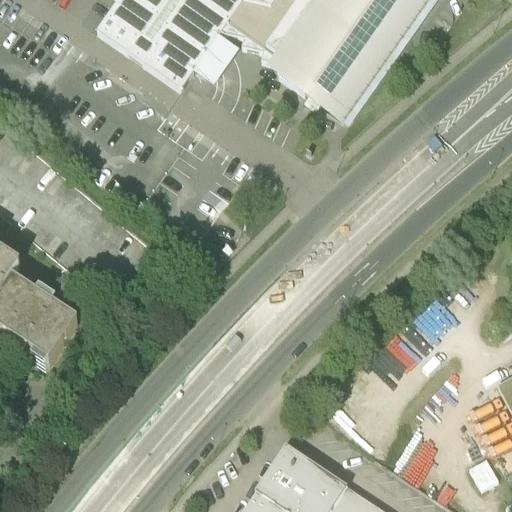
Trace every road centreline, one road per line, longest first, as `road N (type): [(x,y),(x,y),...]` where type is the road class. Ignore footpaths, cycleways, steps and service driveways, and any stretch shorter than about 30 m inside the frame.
road 1 (primary): [(511,52),(409,135),(240,297),(52,511)]
road 2 (primary): [(101,511),(219,373),(354,234),(511,92)]
road 3 (primary): [(144,511),(253,387),(511,141)]
